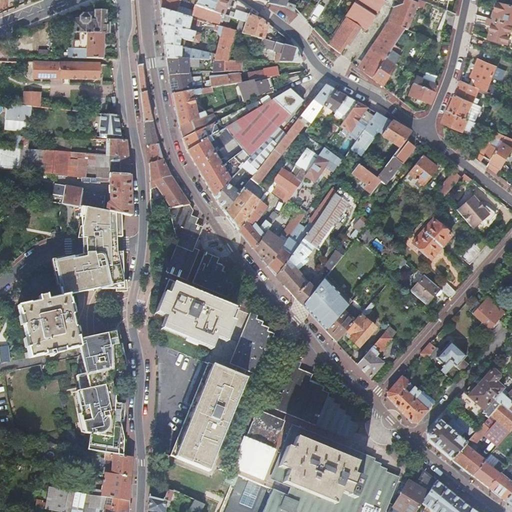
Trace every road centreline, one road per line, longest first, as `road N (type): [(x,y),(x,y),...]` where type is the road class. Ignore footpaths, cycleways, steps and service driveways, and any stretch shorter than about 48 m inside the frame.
road 1 (residential): [(370,398),(257,284),(184,178),(161,119),(148,31)]
road 2 (tertiary): [(142,247),(130,313),(140,360),(139,511)]
road 3 (tertiary): [(123,0),(142,247)]
road 4 (residential): [(241,0),(295,28),(325,71),(422,132)]
road 5 (residential): [(370,398),(511,237)]
road 6 (residential): [(142,247),(69,248),(15,268),(0,283)]
road 7 (residential): [(413,441),(506,332)]
road 8 (residential): [(422,132),(449,75),(465,0)]
